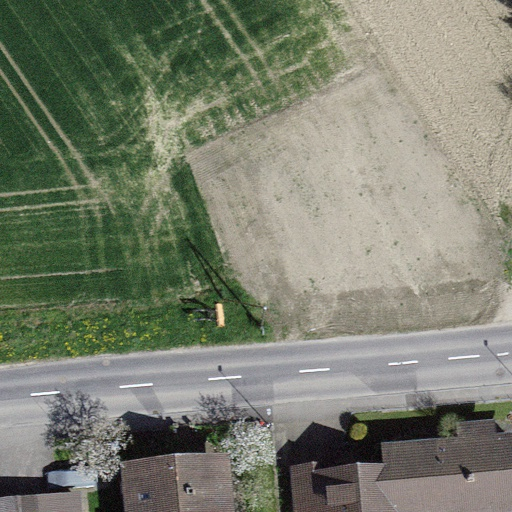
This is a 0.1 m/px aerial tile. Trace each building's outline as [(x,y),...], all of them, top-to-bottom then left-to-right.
[(386,453),(389,480),(391,511),(511,511),(511,442),(490,445),(489,429),(459,432),(460,446),(386,453)] [(223,511),(220,468),(131,476),(134,511),(223,511)] [(391,511),(389,480),(330,485),(329,470),(298,472),(300,511),(391,511)] [(78,511),(77,497),(17,503),(17,511),(78,511)] [(17,511),(17,503),(0,504),(0,511),(17,511)]
